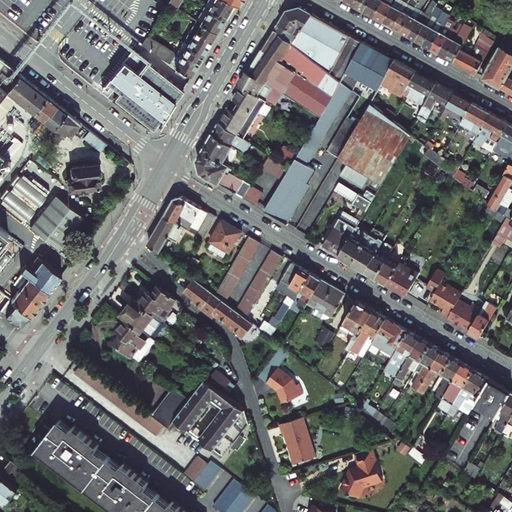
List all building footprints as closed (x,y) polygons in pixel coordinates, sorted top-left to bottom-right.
[(182,0),(169,0),(168,2),(177,8),(182,0)] [(208,0),(205,5),(225,18),(235,3),(228,0),(208,0)] [(365,11),(371,0),(359,0),(356,6),(365,11)] [(375,16),(384,0),(371,0),(365,11),(375,16)] [(384,0),(375,16),(385,22),(396,0),(384,0)] [(396,0),(385,22),(394,27),(408,0),(396,0)] [(408,0),(394,27),(402,31),(418,0),(408,0)] [(418,0),(402,31),(409,35),(423,10),(428,0),(418,0)] [(426,22),(436,6),(438,2),(435,0),(433,0),(426,12),(423,10),(409,35),(417,39),(426,22)] [(205,5),(197,20),(217,32),(225,18),(205,5)] [(424,44),(444,9),(436,6),(426,22),(417,39),(424,44)] [(293,43),(313,14),(301,8),(287,11),(275,30),(293,43)] [(432,48),(448,20),(443,18),(447,10),(444,9),(424,44),(432,48)] [(356,38),(313,14),(293,43),(275,30),(264,49),(333,97),(355,55),(349,51),(356,38)] [(440,52),(450,34),(456,22),(448,18),(448,20),(432,48),(440,52)] [(457,38),(467,20),(462,18),(452,36),(457,38)] [(217,32),(197,20),(184,42),(204,54),(217,32)] [(467,20),(457,38),(447,56),(455,60),(462,48),(468,36),(465,34),(471,23),(467,20)] [(477,73),(495,40),(484,33),(472,54),(462,48),(455,60),(477,73)] [(452,36),(450,34),(440,52),(447,56),(457,38),(452,36)] [(148,36),(142,46),(153,52),(158,42),(148,36)] [(355,55),(362,41),(356,38),(349,51),(355,55)] [(382,83),(395,60),(362,41),(355,55),(333,97),(321,117),(314,129),(290,168),(283,180),(266,207),(265,210),(286,222),(307,187),(306,182),(314,169),(307,164),(352,90),(360,96),(346,120),(357,127),(371,104),(382,83)] [(158,42),(153,52),(191,75),(204,54),(184,42),(177,53),(158,42)] [(483,76),(503,87),(510,74),(511,70),(511,49),(502,44),(483,76)] [(161,126),(183,88),(133,49),(105,82),(119,93),(116,98),(155,129),(159,124),(161,126)] [(333,97),(264,49),(250,72),(296,102),(303,106),(321,117),(333,97)] [(0,161),(4,157),(0,153),(0,99),(20,74),(0,57),(0,161)] [(407,97),(411,91),(407,89),(417,71),(395,60),(382,83),(390,87),(407,97)] [(296,102),(250,72),(247,70),(240,84),(242,85),(266,100),(270,93),(279,98),(293,107),(296,102)] [(424,106),(437,83),(417,71),(407,89),(411,91),(407,97),(408,97),(424,106)] [(21,90),(29,81),(20,74),(0,99),(0,112),(3,115),(14,101),(15,100),(23,91),(21,90)] [(503,87),(511,92),(511,75),(510,74),(503,87)] [(16,117),(39,89),(29,81),(21,90),(23,91),(15,100),(14,101),(3,115),(0,118),(0,123),(2,125),(10,116),(15,119),(16,117)] [(437,98),(449,104),(455,93),(437,83),(424,106),(418,117),(425,121),(437,98)] [(242,85),(233,100),(239,103),(234,112),(228,108),(220,122),(236,133),(244,138),(267,100),(266,100),(242,85)] [(389,90),(406,100),(408,97),(407,97),(390,87),(389,90)] [(29,120),(48,96),(39,89),(16,117),(25,125),(29,120)] [(275,105),(279,98),(270,93),(266,100),(267,100),(275,105)] [(463,121),(473,102),(455,93),(449,104),(441,118),(445,121),(449,113),(463,121)] [(51,113),(58,104),(48,96),(29,120),(34,124),(30,129),(35,133),(42,123),(42,122),(50,112),(51,113)] [(296,102),(293,107),(299,111),(303,106),(296,102)] [(480,132),(492,112),(473,102),(463,121),(462,122),(480,132)] [(67,111),(58,104),(51,113),(50,112),(42,122),(42,123),(35,133),(26,144),(30,147),(37,138),(43,131),(48,135),(67,111)] [(378,191),(411,135),(409,132),(398,124),(384,114),(371,104),(357,127),(346,145),(339,157),(338,158),(347,164),(341,175),(363,188),(365,184),(378,191)] [(384,114),(398,124),(401,120),(388,110),(384,114)] [(48,135),(58,142),(66,131),(71,135),(81,122),(67,111),(48,135)] [(498,142),(509,122),(492,112),(480,132),(477,137),(475,140),(478,142),(480,137),(485,140),(488,136),(498,142)] [(25,125),(30,129),(34,124),(29,120),(25,125)] [(357,127),(346,120),(335,139),(346,145),(357,127)] [(234,137),(236,133),(220,122),(214,133),(237,148),(241,151),(246,144),(234,137)] [(511,123),(509,122),(498,142),(493,150),(498,153),(501,146),(505,148),(506,146),(511,149),(505,160),(503,164),(508,166),(510,163),(511,159),(511,123)] [(101,152),(108,143),(91,130),(84,138),(101,152)] [(37,138),(42,143),(48,135),(43,131),(37,138)] [(237,148),(214,133),(203,151),(224,162),(232,148),(236,150),(237,148)] [(6,150),(13,155),(23,142),(17,137),(6,150)] [(339,157),(346,145),(335,139),(328,151),(339,157)] [(501,146),(498,153),(505,160),(511,149),(506,146),(505,148),(501,146)] [(437,164),(441,156),(430,149),(425,155),(437,164)] [(228,167),(232,169),(233,167),(224,162),(203,151),(198,160),(201,172),(237,193),(244,181),(230,173),(229,175),(225,173),(228,167)] [(270,155),(262,168),(283,180),(290,168),(270,155)] [(437,164),(441,167),(452,175),(453,177),(459,168),(441,156),(437,164)] [(511,163),(510,163),(508,166),(493,193),(489,199),(488,202),(489,203),(504,215),(511,201),(511,191),(509,190),(511,184),(511,163)] [(87,192),(87,189),(100,187),(99,174),(101,172),(100,168),(97,166),(97,164),(71,167),(72,169),(70,172),(70,176),(73,177),(73,179),(68,179),(70,191),(79,190),(79,193),(87,192)] [(468,171),(460,166),(459,168),(453,177),(461,182),(464,177),(468,171)] [(24,171),(0,197),(0,198),(24,220),(48,194),(24,171)] [(474,183),(464,177),(461,182),(469,189),(470,189),(474,183)] [(252,185),(244,181),(237,193),(244,198),(251,186),(252,185)] [(474,190),(489,199),(493,193),(477,184),(474,190)] [(244,198),(256,205),(258,202),(263,193),(251,186),(244,198)] [(367,190),(364,197),(371,201),(376,195),(367,190)] [(361,208),(366,210),(371,201),(364,197),(359,194),(357,196),(353,194),(349,200),(361,208)] [(198,234),(210,212),(183,196),(175,198),(165,215),(185,227),(198,234)] [(58,198),(34,229),(66,254),(90,223),(58,198)] [(489,203),(485,210),(503,223),(507,217),(506,216),(504,215),(489,203)] [(366,210),(361,208),(356,217),(360,220),(366,210)] [(344,210),(340,217),(356,227),(357,225),(360,220),(356,217),(344,210)] [(217,216),(210,212),(198,234),(204,238),(217,216)] [(177,241),(185,227),(165,215),(149,244),(160,252),(169,236),(177,241)] [(340,255),(356,227),(340,217),(323,245),(340,255)] [(511,220),(507,217),(503,223),(493,241),(501,246),(503,242),(511,247),(511,220)] [(230,252),(242,231),(223,220),(211,241),(214,242),(211,247),(226,256),(229,251),(230,252)] [(0,221),(0,252),(15,234),(0,221)] [(353,262),(370,233),(357,225),(356,227),(340,255),(353,262)] [(366,270),(377,250),(383,241),(370,233),(353,262),(366,270)] [(260,242),(249,235),(246,241),(222,282),(215,293),(225,300),(260,242)] [(284,256),(273,249),(269,256),(237,310),(247,317),(248,315),(255,303),(284,256)] [(377,276),(388,257),(377,250),(366,270),(377,276)] [(27,265),(23,270),(49,290),(61,274),(38,257),(30,267),(27,265)] [(399,263),(388,257),(377,276),(387,283),(399,263)] [(185,271),(191,275),(199,261),(193,258),(185,271)] [(298,295),(312,272),(294,261),(283,279),(296,287),(293,292),(298,295)] [(387,283),(404,293),(412,280),(414,282),(420,273),(412,268),(411,270),(399,263),(387,283)] [(21,287),(40,302),(49,290),(23,270),(20,279),(24,278),(26,280),(21,287)] [(323,279),(312,272),(298,295),(303,298),(299,306),(304,309),(309,301),(323,279)] [(441,282),(432,277),(424,292),(432,297),(441,282)] [(20,279),(16,284),(21,287),(26,280),(24,278),(20,279)] [(225,300),(215,293),(196,279),(188,290),(191,296),(213,313),(215,311),(245,334),(254,322),(247,317),(237,310),(225,300)] [(280,285),(293,292),(296,287),(283,279),(280,285)] [(339,303),(346,292),(323,279),(309,301),(319,306),(320,306),(335,315),(341,304),(339,303)] [(404,293),(407,294),(414,282),(412,280),(404,293)] [(462,293),(441,281),(441,282),(432,297),(431,300),(443,308),(440,314),(447,318),(457,300),(462,293)] [(17,292),(11,300),(30,315),(40,302),(21,287),(16,284),(11,289),(12,291),(15,290),(17,292)] [(169,309),(177,300),(177,299),(159,286),(158,287),(155,288),(153,291),(153,294),(152,295),(150,294),(148,297),(145,295),(139,302),(163,320),(171,310),(169,309)] [(30,315),(11,300),(0,291),(0,310),(21,327),(30,315)] [(491,303),(497,307),(502,298),(496,294),(491,303)] [(124,315),(128,319),(152,337),(164,321),(163,320),(139,302),(136,300),(124,315)] [(351,349),(374,309),(358,300),(345,322),(359,330),(349,347),(351,349)] [(471,308),(457,300),(447,318),(460,326),(471,308)] [(263,307),(255,303),(248,315),(255,320),(263,307)] [(479,313),(468,331),(479,337),(497,307),(491,303),(484,315),(479,313)] [(460,326),(468,331),(479,313),(471,308),(460,326)] [(376,335),(387,317),(374,309),(351,349),(359,353),(371,332),(376,335)] [(372,342),(394,355),(399,346),(409,330),(387,317),(376,335),(372,342)] [(125,333),(124,334),(120,334),(118,337),(118,341),(117,342),(134,356),(142,345),(144,347),(152,337),(128,319),(123,326),(125,328),(123,331),(125,333)] [(325,327),(318,338),(329,344),(336,334),(325,327)] [(397,376),(420,336),(409,330),(399,346),(394,355),(391,360),(396,362),(393,368),(395,369),(392,374),(397,376)] [(371,332),(359,353),(364,356),(372,342),(376,335),(371,332)] [(415,370),(431,343),(420,336),(397,376),(394,382),(400,386),(411,368),(415,370)] [(142,345),(134,356),(141,361),(156,340),(152,337),(144,347),(142,345)] [(418,390),(442,349),(431,343),(415,370),(420,373),(412,387),(418,390)] [(442,373),(453,356),(442,349),(418,390),(423,393),(437,370),(442,373)] [(443,398),(464,362),(453,356),(442,373),(448,377),(437,394),(443,398)] [(153,416),(83,362),(76,372),(150,430),(158,420),(153,416)] [(459,396),(475,369),(464,362),(443,398),(448,401),(453,393),(459,396)] [(300,395),(295,383),(292,377),(277,366),(267,381),(277,388),(282,401),(300,395)] [(216,369),(207,380),(221,390),(230,380),(216,369)] [(475,369),(459,396),(454,404),(470,413),(476,404),(491,378),(475,369)] [(205,378),(190,398),(176,417),(179,420),(224,455),(249,423),(245,408),(221,390),(207,380),(205,378)] [(511,390),(491,378),(476,404),(497,416),(511,391),(511,390)] [(295,383),(300,395),(304,393),(299,381),(295,383)] [(175,386),(153,416),(158,420),(168,427),(176,417),(190,398),(175,386)] [(511,419),(511,416),(511,391),(497,416),(501,419),(495,430),(501,434),(511,419)] [(374,416),(383,423),(387,417),(377,409),(374,416)] [(316,455),(303,416),(280,423),(283,433),(285,433),(295,462),(316,455)] [(176,417),(168,427),(172,430),(179,420),(176,417)] [(383,423),(393,431),(397,425),(387,417),(383,423)] [(171,504),(148,486),(150,483),(125,463),(122,466),(98,448),(101,445),(75,425),(73,429),(60,419),(52,430),(45,425),(39,433),(46,438),(40,446),(52,454),(49,458),(75,478),(78,474),(90,483),(102,492),(99,496),(119,511),(127,511),(188,511),(174,500),(171,504)] [(38,449),(49,458),(52,454),(40,446),(38,449)] [(372,446),(356,452),(360,464),(358,469),(354,470),(350,469),(341,487),(359,496),(364,485),(383,479),(372,446)] [(427,457),(424,455),(414,447),(409,453),(423,463),(427,457)] [(205,464),(195,456),(191,461),(183,471),(193,478),(201,469),(205,464)] [(206,488),(218,473),(223,467),(212,459),(200,475),(196,481),(206,488)] [(19,487),(16,484),(12,481),(22,468),(12,460),(0,475),(0,497),(10,505),(12,502),(10,499),(19,487)] [(476,477),(481,468),(470,462),(465,470),(476,477)] [(12,481),(16,484),(26,471),(22,468),(12,481)] [(87,487),(90,483),(78,474),(75,478),(87,487)] [(235,477),(222,494),(218,500),(215,504),(224,511),(242,511),(257,494),(235,477)] [(511,482),(504,478),(501,483),(511,490),(511,482)] [(99,496),(102,492),(90,483),(87,487),(99,496)] [(511,511),(511,500),(505,496),(497,508),(503,511),(511,511)] [(10,505),(0,497),(0,502),(7,508),(10,505)] [(269,503),(262,511),(278,511),(277,510),(269,503)]
